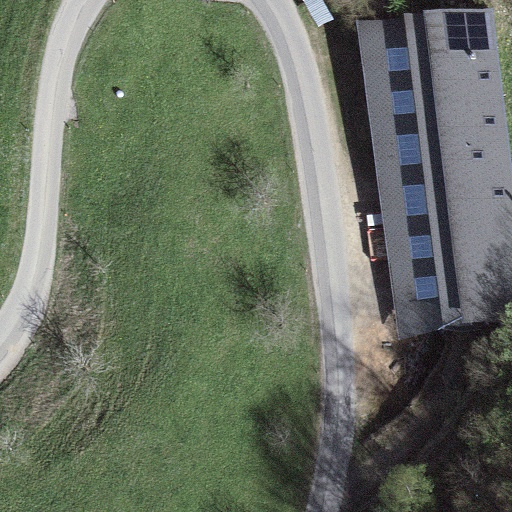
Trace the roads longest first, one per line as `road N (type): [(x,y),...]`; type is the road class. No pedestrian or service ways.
road 1 (track): [(272,0),(297,64),(340,328),(338,427),(322,511)]
road 2 (track): [(0,345),(32,279),(58,60),(84,0)]
